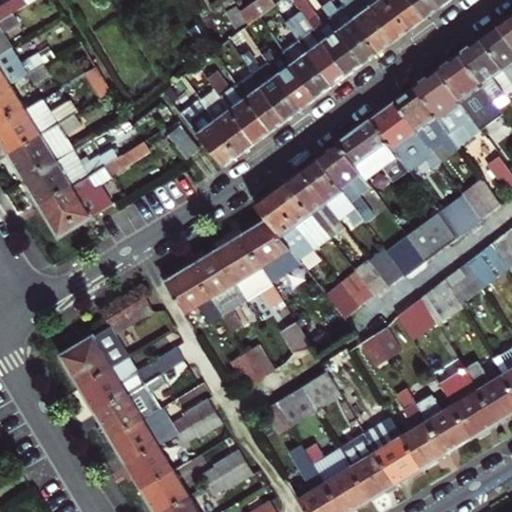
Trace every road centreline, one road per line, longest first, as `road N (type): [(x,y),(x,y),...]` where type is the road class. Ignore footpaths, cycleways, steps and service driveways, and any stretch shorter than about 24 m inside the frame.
road 1 (residential): [(489,0),(231,188),(78,282),(0,306)]
road 2 (residential): [(0,336),(99,511)]
